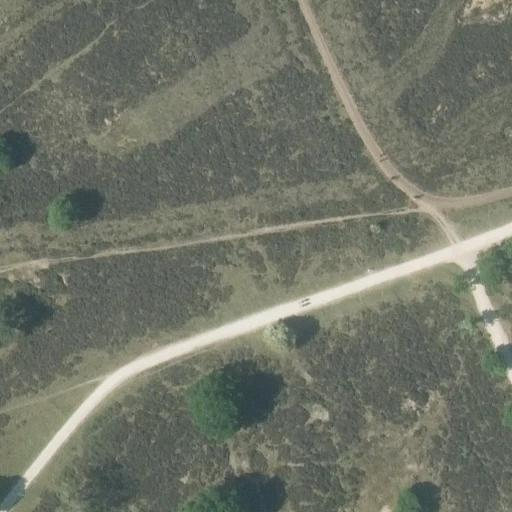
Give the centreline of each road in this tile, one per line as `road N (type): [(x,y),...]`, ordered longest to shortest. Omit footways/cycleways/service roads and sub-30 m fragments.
road 1 (track): [(457,251),(428,206),(0,272)]
road 2 (unknown): [(306,0),(369,142),(428,206),(511,177)]
